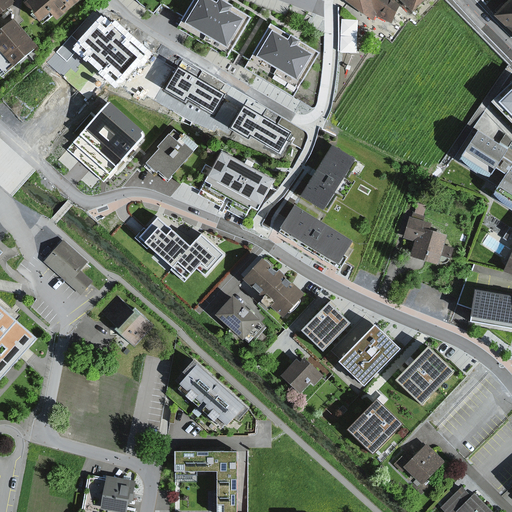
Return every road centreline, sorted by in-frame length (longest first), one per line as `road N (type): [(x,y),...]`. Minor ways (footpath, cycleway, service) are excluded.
road 1 (residential): [(507,378),(457,340),(331,286),(270,245),(183,206),(147,193),(87,203),(0,125)]
road 2 (residential): [(147,511),(152,484),(142,466),(44,432),(65,327),(76,318)]
road 3 (residential): [(107,0),(312,128)]
road 4 (unknown): [(142,466),(173,441),(266,439)]
road 5 (residential): [(330,0),(328,64),(312,128)]
